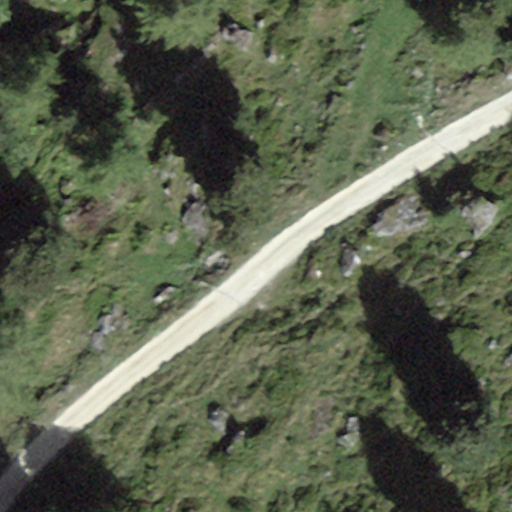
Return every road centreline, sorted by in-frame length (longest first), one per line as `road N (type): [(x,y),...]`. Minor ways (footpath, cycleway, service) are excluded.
road 1 (track): [(0,495),(55,433),(232,288),(369,185),(511,103)]
road 2 (track): [(331,214),(327,200),(396,0)]
